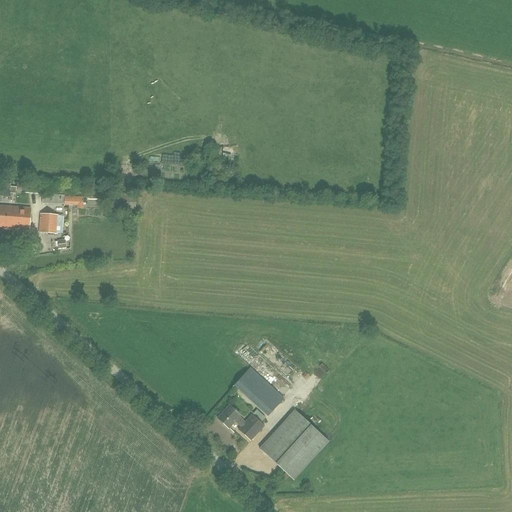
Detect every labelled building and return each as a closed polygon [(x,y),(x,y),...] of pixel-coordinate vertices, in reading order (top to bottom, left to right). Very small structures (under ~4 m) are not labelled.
[(186,182),(186,166),(162,166),(162,181),(186,182)] [(17,182),(16,194),(22,195),(23,193),(42,195),(42,204),(78,206),(78,203),(84,204),(84,197),(78,197),(78,196),(65,196),(58,195),(58,194),(49,194),(44,193),(45,183),(23,181),(23,182),(17,182)] [(135,212),(136,196),(112,194),(111,210),(135,212)] [(14,214),(15,207),(0,206),(0,227),(16,229),(17,214),(14,214)] [(29,230),(30,208),(15,207),(14,214),(17,214),(16,229),(29,230)] [(57,235),(59,216),(40,214),(38,233),(57,235)] [(123,240),(121,224),(108,226),(110,242),(123,240)] [(60,250),(69,247),(67,240),(58,242),(60,250)] [(241,395),(254,383),(249,377),(235,389),(241,395)] [(320,393),(320,378),(307,378),(307,393),(320,393)] [(237,405),(247,413),(252,407),(241,400),(237,405)] [(250,441),(264,427),(252,415),(245,423),(239,418),(241,416),(230,406),(218,419),(228,429),(235,421),(241,427),(238,430),(250,441)] [(294,412),(259,449),(293,481),(328,443),(294,412)]
